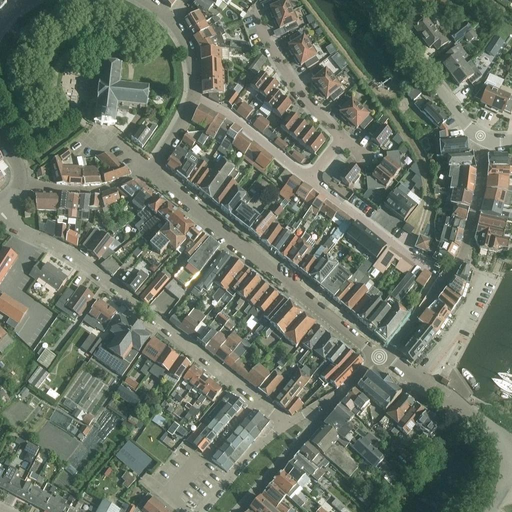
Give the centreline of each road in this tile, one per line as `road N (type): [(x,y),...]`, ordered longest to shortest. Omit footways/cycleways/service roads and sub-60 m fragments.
road 1 (residential): [(285,424),(86,267),(0,211)]
road 2 (residential): [(379,357),(148,172)]
road 3 (residential): [(379,357),(464,249),(481,173),(478,136)]
road 4 (residential): [(478,136),(398,32),(363,0)]
road 5 (track): [(404,251),(424,214),(426,176),(382,101)]
road 6 (residential): [(235,511),(342,394)]
road 7 (residential): [(433,273),(309,180)]
road 8 (residential): [(341,139),(286,75),(254,13)]
road 9 (residential): [(309,180),(192,96)]
road 10 (residential): [(413,380),(465,314),(481,277)]
road 11 (residential): [(285,424),(256,445),(199,511)]
